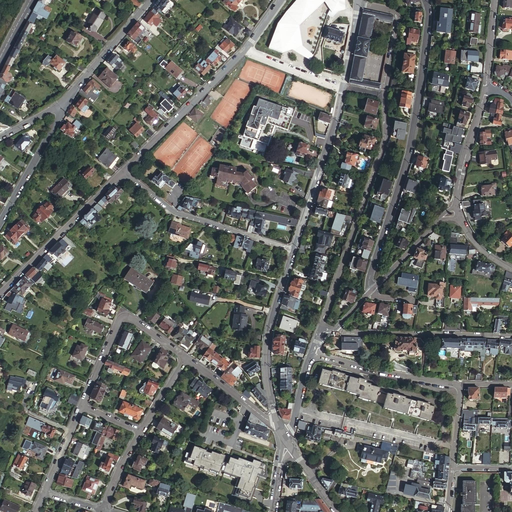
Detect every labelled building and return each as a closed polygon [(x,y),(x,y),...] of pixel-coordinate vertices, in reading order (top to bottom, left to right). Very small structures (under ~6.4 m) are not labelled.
[(155,6),(153,9),(154,10),(157,13),(160,10),(162,12),(166,9),(165,8),(169,3),(165,0),(160,0),(160,1),(162,4),(158,8),(156,6),(155,6)] [(208,0),(205,4),(209,8),(213,3),(211,1),(210,2),(208,0)] [(244,0),(224,0),(223,2),(234,12),(238,8),(236,6),(241,0),(243,2),(244,0)] [(310,61),(313,55),(302,47),(299,26),(324,2),(331,10),(327,15),(330,16),(333,18),(335,15),(337,12),(345,9),(344,0),(296,0),(285,13),(278,23),(277,24),(268,48),(282,54),(292,51),(310,61)] [(509,0),(503,0),(503,8),(509,9),(510,6),(511,6),(511,3),(510,3),(509,0)] [(41,4),(38,2),(33,12),(38,15),(39,15),(43,17),(47,19),(49,15),(42,12),(43,10),(41,9),(39,8),(41,4)] [(166,9),(162,12),(164,15),(172,6),(169,3),(165,8),(166,9)] [(450,32),(453,10),(442,9),(439,31),(450,32)] [(158,14),(157,13),(154,10),(144,21),(151,26),(153,24),(157,27),(158,26),(161,23),(161,22),(155,17),(158,14)] [(349,84),(379,90),(394,16),(364,10),(349,84)] [(479,23),(480,11),(471,10),(469,34),(480,35),(481,23),(479,23)] [(94,31),(103,16),(95,11),(86,26),(94,31)] [(41,21),(43,17),(39,15),(38,15),(33,12),(28,21),(33,24),(36,18),(41,21)] [(230,22),(226,27),(227,27),(224,31),(232,37),(233,35),(235,37),(242,29),(234,22),(235,21),(230,17),(228,21),(230,22)] [(511,17),(504,17),(503,22),(499,22),(499,28),(503,29),(503,30),(506,31),(507,29),(511,29),(511,17)] [(28,21),(23,30),(28,33),(31,34),(34,29),(31,28),(33,24),(28,21)] [(251,33),(253,29),(245,22),(242,25),(246,28),(251,33)] [(133,30),(139,35),(145,29),(139,23),(133,30)] [(329,25),(324,38),(340,43),(345,30),(329,25)] [(248,36),(251,33),(246,28),(243,32),(248,36)] [(411,29),(409,29),(407,39),(411,39),(410,41),(417,42),(417,40),(418,40),(419,30),(413,29),(413,28),(411,28),(411,29)] [(28,33),(23,30),(19,38),(18,40),(23,42),(23,43),(28,33)] [(134,41),(139,35),(133,30),(128,36),(134,41)] [(81,36),(72,31),(66,41),(75,46),(75,45),(77,47),(79,43),(77,42),(81,36)] [(225,42),(219,48),(225,53),(226,51),(228,52),(230,50),(231,51),(233,48),(232,47),(233,46),(226,40),(225,42)] [(105,46),(98,42),(95,46),(102,50),(105,46)] [(136,47),(129,42),(127,44),(125,44),(124,46),(124,48),(129,52),(130,51),(133,54),(136,50),(135,49),(136,47)] [(9,56),(5,65),(10,68),(17,53),(19,54),(21,51),(14,47),(9,56)] [(218,47),(215,51),(216,52),(217,51),(220,54),(222,56),(227,61),(230,58),(225,53),(219,48),(218,47)] [(415,51),(407,50),(406,55),(403,55),(400,72),(412,74),(415,51)] [(511,58),(511,51),(500,50),(499,59),(511,60),(511,58)] [(478,52),(474,52),(470,51),(467,51),(466,61),(477,62),(478,52)] [(224,64),(227,61),(222,56),(220,58),(218,56),(213,52),(206,60),(209,63),(213,67),(219,60),(224,64)] [(453,69),(455,57),(449,56),(449,53),(445,53),(444,68),(453,69)] [(54,59),(49,55),(43,61),(44,62),(43,63),(46,66),(47,65),(48,65),(50,63),(55,67),(54,68),(56,70),(57,69),(59,70),(65,63),(56,56),(54,59)] [(123,62),(114,55),(107,62),(116,70),(118,68),(120,70),(123,66),(121,64),(123,62)] [(210,69),(201,60),(196,64),(198,65),(194,69),(203,77),(210,69)] [(178,73),(180,75),(183,71),(171,61),(165,69),(174,77),(178,73)] [(86,69),(77,64),(75,69),(83,72),(86,69)] [(10,68),(5,65),(2,72),(1,75),(5,77),(6,77),(8,72),(10,68)] [(508,77),(511,68),(508,66),(507,68),(504,66),(503,68),(498,66),(495,72),(495,74),(501,78),(504,77),(505,75),(508,77)] [(118,78),(107,68),(99,77),(109,87),(118,78)] [(447,86),(448,76),(434,74),(432,84),(447,86)] [(477,86),(479,77),(472,75),(471,80),(468,79),(465,88),(474,91),(475,86),(477,86)] [(392,78),(390,89),(396,90),(398,79),(392,78)] [(102,88),(93,80),(88,86),(89,86),(84,91),(88,95),(95,88),(99,91),(102,88)] [(187,89),(180,82),(178,85),(180,87),(172,95),(178,102),(187,94),(184,91),(187,89)] [(190,97),(193,95),(187,89),(184,91),(187,94),(190,97)] [(13,94),(10,92),(9,93),(5,101),(18,110),(23,102),(24,103),(25,102),(27,101),(26,99),(25,99),(26,98),(15,91),(13,94)] [(156,112),(161,116),(166,110),(168,112),(171,108),(169,107),(172,104),(158,91),(156,94),(163,101),(160,104),(161,106),(156,112)] [(472,99),(473,95),(466,94),(465,97),(463,97),(461,106),(467,108),(469,103),(471,104),(472,103),(473,101),(472,99)] [(411,97),(401,95),(399,107),(409,109),(411,97)] [(213,99),(208,96),(203,103),(202,101),(199,105),(205,109),(213,99)] [(88,103),(82,99),(76,109),(82,112),(85,107),(88,103)] [(489,112),(493,113),(501,115),(503,104),(502,104),(502,101),(496,99),(495,103),(494,103),(491,104),(489,112)] [(287,109),(259,100),(256,108),(253,107),(243,137),(239,135),(238,138),(242,139),(240,145),(263,153),(266,145),(267,146),(274,127),(287,131),(295,109),(288,107),(287,109)] [(379,103),(367,100),(363,113),(375,117),(379,103)] [(431,104),(429,104),(428,112),(444,114),(445,106),(446,102),(431,100),(431,104)] [(154,110),(150,107),(148,109),(150,110),(147,113),(149,116),(144,121),(150,126),(158,118),(152,112),(154,110)] [(194,122),(200,114),(194,109),(188,117),(194,122)] [(329,124),(332,117),(320,112),(317,120),(329,124)] [(502,116),(484,112),(484,114),(483,116),(494,119),(493,124),(501,126),(502,121),(501,120),(502,116)] [(203,115),(200,114),(194,122),(196,123),(203,115)] [(456,127),(464,129),(466,121),(467,121),(468,116),(460,114),(456,127)] [(378,120),(368,117),(367,118),(366,117),(365,121),(366,122),(364,127),(374,130),(378,120)] [(140,123),(135,118),(131,123),(134,126),(127,134),(134,140),(143,131),(137,126),(140,123)] [(82,125),(77,121),(73,125),(78,130),(82,125)] [(0,130),(1,129),(5,131),(11,128),(0,122),(0,130)] [(75,133),(78,130),(73,125),(71,123),(71,122),(69,122),(70,123),(66,127),(65,126),(61,130),(65,133),(64,134),(67,136),(67,135),(72,139),(76,134),(75,133)] [(407,123),(395,122),(394,129),(392,128),(390,136),(397,137),(396,139),(404,140),(407,123)] [(339,123),(337,131),(344,134),(346,125),(339,123)] [(455,126),(444,124),(443,128),(444,128),(443,132),(448,134),(448,133),(452,134),(452,135),(449,134),(447,142),(448,143),(446,150),(453,152),(460,154),(463,145),(460,144),(460,143),(461,143),(464,130),(455,128),(455,126)] [(213,137),(219,141),(225,130),(220,127),(213,137)] [(106,131),(103,129),(101,132),(99,134),(109,143),(111,141),(112,142),(118,136),(110,128),(108,130),(107,129),(106,131)] [(488,133),(480,133),(481,145),(492,144),(491,140),(487,140),(486,137),(489,137),(488,133)] [(26,137),(24,135),(14,146),(21,152),(29,143),(27,141),(28,140),(26,138),(26,137)] [(360,147),(358,151),(364,153),(365,148),(370,150),(371,144),(372,144),(374,138),(369,137),(369,138),(363,136),(362,139),(361,139),(358,147),(360,147)] [(304,145),(295,142),(291,153),(297,155),(296,156),(302,158),(304,155),(306,155),(309,147),(304,146),(304,145)] [(114,157),(106,149),(97,160),(105,167),(114,157)] [(452,156),(453,152),(446,150),(445,155),(444,154),(442,160),(444,161),(445,161),(442,171),(448,173),(453,156),(452,156)] [(489,151),(479,152),(481,164),(491,163),(490,160),(489,151)] [(356,157),(346,154),(346,155),(345,155),(344,158),(345,159),(344,164),(340,163),(339,169),(349,171),(350,165),(354,166),(356,157)] [(425,169),(428,160),(419,157),(416,166),(419,167),(419,169),(425,171),(425,170),(425,169)] [(94,170),(87,165),(81,172),(80,171),(78,173),(79,174),(77,176),(80,178),(82,176),(86,179),(94,170)] [(248,173),(218,167),(218,171),(212,170),(210,179),(216,180),(215,186),(222,187),(224,185),(224,183),(239,186),(247,195),(256,187),(252,182),(254,180),(248,173)] [(294,179),(295,178),(296,173),(295,172),(295,171),(294,171),(294,170),(290,169),(290,170),(289,169),(288,170),(285,169),(283,172),(281,177),(282,177),(281,180),(282,180),(282,181),(285,182),(284,184),(291,186),(292,182),(293,179),(294,179)] [(110,177),(104,172),(100,176),(106,181),(110,177)] [(175,185),(166,178),(160,173),(155,178),(154,177),(151,182),(160,189),(163,184),(171,190),(175,185)] [(169,174),(166,178),(175,185),(178,181),(169,174)] [(338,186),(346,189),(347,185),(348,185),(349,180),(350,179),(348,179),(349,177),(341,175),(338,186)] [(450,184),(451,182),(441,179),(438,190),(439,190),(439,191),(439,192),(441,192),(443,191),(443,190),(448,191),(449,187),(451,187),(451,185),(450,184)] [(70,187),(63,180),(50,194),(58,201),(70,187)] [(392,183),(383,180),(379,193),(382,194),(381,198),(387,199),(392,183)] [(406,191),(403,190),(401,194),(413,198),(418,184),(409,181),(406,191)] [(491,186),(481,187),(482,196),(494,195),(494,194),(496,194),(495,190),(494,190),(493,188),(496,187),(496,184),(491,184),(491,186)] [(113,188),(97,204),(103,209),(110,203),(111,204),(115,200),(116,201),(119,197),(122,193),(118,188),(116,190),(113,188)] [(316,196),(329,200),(332,191),(323,189),(322,193),(318,192),(316,196)] [(9,197),(1,193),(0,194),(0,201),(5,204),(9,197)] [(327,208),(329,200),(316,196),(315,199),(315,201),(319,202),(318,206),(327,208)] [(197,199),(185,197),(184,199),(192,201),(191,206),(192,206),(195,206),(196,205),(197,199)] [(192,201),(184,199),(181,202),(183,204),(182,208),(190,211),(191,210),(192,207),(192,206),(191,206),(192,201)] [(481,199),(463,202),(462,202),(463,207),(474,205),(475,217),(481,217),(486,216),(484,204),(482,204),(481,199)] [(374,204),(367,202),(365,208),(372,210),(374,204)] [(46,203),(39,210),(47,219),(49,216),(49,215),(53,211),(46,203)] [(97,205),(79,223),(84,227),(88,224),(91,227),(95,224),(96,225),(100,220),(95,216),(96,215),(97,215),(102,210),(97,205)] [(402,209),(395,230),(400,232),(401,232),(403,226),(408,227),(418,207),(412,205),(410,211),(402,209)] [(243,212),(243,209),(235,207),(235,209),(230,208),(228,215),(239,219),(241,214),(240,213),(240,211),(243,212)] [(376,207),(372,218),(376,220),(375,221),(380,223),(384,209),(376,207)] [(327,217),(328,211),(316,208),(314,214),(327,217)] [(243,212),(242,212),(243,213),(243,217),(247,218),(246,221),(250,221),(251,218),(254,219),(256,211),(243,209),(243,212)] [(47,219),(39,210),(32,218),(39,225),(44,220),(45,220),(47,219)] [(328,211),(325,225),(332,227),(335,213),(328,211)] [(265,215),(257,213),(255,218),(257,219),(254,228),(258,229),(257,233),(263,235),(265,230),(264,230),(265,227),(267,228),(268,225),(266,224),(267,221),(263,220),(264,218),(265,215)] [(346,216),(337,214),(331,232),(339,235),(346,216)] [(297,226),(299,220),(265,215),(264,218),(297,226)] [(21,221),(12,229),(20,237),(26,231),(23,227),(25,225),(21,221)] [(180,225),(176,223),(173,233),(187,238),(190,229),(180,226),(180,225)] [(20,237),(12,229),(4,237),(8,241),(10,239),(14,243),(20,237)] [(329,248),(333,235),(319,231),(317,237),(320,237),(318,245),(316,244),(315,251),(324,254),(325,247),(329,248)] [(511,236),(511,237),(506,232),(503,236),(504,237),(499,242),(503,246),(504,244),(508,248),(511,243),(511,236)] [(456,246),(456,238),(451,236),(450,239),(448,255),(466,256),(467,246),(456,246)] [(246,240),(236,237),(234,243),(239,245),(238,247),(246,249),(249,242),(246,241),(246,240)] [(374,242),(365,239),(362,249),(371,252),(374,242)] [(401,246),(405,247),(407,242),(405,241),(405,240),(403,239),(403,240),(399,239),(397,247),(400,249),(401,246)] [(62,240),(49,253),(52,256),(53,255),(57,259),(61,254),(63,255),(64,254),(63,253),(64,252),(62,249),(67,244),(62,240)] [(195,246),(189,245),(184,252),(192,253),(191,256),(196,257),(196,254),(203,256),(205,246),(195,243),(195,246)] [(444,260),(446,246),(435,244),(434,258),(444,260)] [(8,255),(1,246),(0,247),(0,260),(1,262),(8,255)] [(424,262),(426,255),(422,253),(423,252),(417,249),(413,258),(424,262)] [(315,261),(313,267),(323,270),(325,265),(326,266),(327,263),(325,263),(327,258),(316,255),(314,260),(315,261)] [(174,258),(170,257),(169,260),(167,259),(166,263),(168,264),(167,268),(173,270),(172,271),(175,272),(176,265),(174,265),(175,262),(173,262),(174,258)] [(269,258),(263,257),(262,261),(258,260),(257,266),(258,266),(257,270),(266,272),(269,258)] [(356,268),(359,259),(353,257),(350,268),(355,270),(356,268)] [(359,258),(359,259),(356,268),(364,271),(367,261),(359,258)] [(49,264),(45,260),(37,269),(41,273),(45,269),(49,264)] [(487,265),(486,264),(477,262),(475,269),(474,269),(473,275),(484,278),(484,274),(487,265)] [(215,268),(200,265),(198,270),(201,271),(200,273),(201,275),(205,276),(207,275),(208,272),(210,273),(210,275),(213,276),(215,268)] [(487,265),(484,274),(494,276),(496,268),(493,267),(493,266),(487,265)] [(323,270),(313,267),(312,274),(311,273),(309,274),(308,277),(310,279),(320,282),(322,277),(323,277),(323,274),(322,274),(323,270)] [(33,269),(24,278),(32,283),(35,284),(43,276),(33,269)] [(140,275),(130,269),(123,279),(146,294),(153,283),(141,275),(140,275)] [(234,272),(225,270),(224,278),(234,280),(235,274),(234,274),(234,272)] [(511,273),(506,271),(503,284),(511,287),(511,273)] [(415,297),(418,277),(415,276),(403,274),(402,279),(399,278),(398,284),(407,285),(407,284),(409,284),(408,296),(415,297)] [(174,276),(172,284),(180,285),(182,278),(174,276)] [(24,278),(9,292),(15,295),(18,292),(21,295),(32,283),(24,278)] [(290,279),(288,286),(300,290),(304,291),(306,286),(302,284),(303,282),(295,279),(294,280),(290,279)] [(444,289),(444,284),(439,284),(439,287),(437,287),(437,286),(428,285),(428,297),(436,297),(436,299),(440,300),(440,298),(441,298),(442,289),(444,289)] [(266,287),(258,285),(256,294),(266,296),(267,295),(268,291),(266,290),(266,287)] [(300,290),(288,286),(285,293),(289,294),(289,296),(297,298),(300,290)] [(459,301),(460,289),(450,289),(449,300),(459,301)] [(350,291),(345,290),(342,300),(352,303),(356,292),(351,290),(350,291)] [(106,294),(99,291),(96,295),(99,296),(100,296),(101,296),(101,297),(100,298),(100,299),(103,300),(102,301),(100,301),(99,303),(98,303),(96,309),(98,309),(98,311),(107,315),(109,310),(108,309),(113,299),(105,296),(106,294)] [(23,299),(15,295),(9,292),(5,296),(10,299),(8,303),(13,306),(15,301),(21,304),(23,299)] [(209,297),(192,293),(190,301),(207,305),(209,297)] [(300,301),(284,296),(282,304),(281,304),(297,310),(300,301)] [(372,315),(375,305),(365,302),(362,305),(361,312),(372,315)] [(471,302),(463,302),(462,311),(466,311),(470,311),(472,311),(472,308),(476,308),(476,305),(471,305),(471,302)] [(386,316),(389,306),(379,303),(376,314),(386,316)] [(411,315),(412,305),(402,304),(401,314),(402,314),(402,316),(403,318),(404,319),(408,319),(409,319),(411,317),(411,315)] [(244,307),(234,306),(232,330),(244,331),(245,323),(246,323),(247,315),(243,315),(244,307)] [(87,308),(83,313),(91,317),(94,311),(87,308)] [(160,313),(155,309),(153,311),(152,310),(147,317),(154,323),(160,316),(158,315),(160,313)] [(297,321),(278,314),(275,322),(275,323),(281,325),(280,328),(294,332),(297,321)] [(175,325),(165,317),(160,325),(165,329),(165,330),(170,333),(175,325)] [(104,326),(88,318),(85,326),(101,333),(104,326)] [(495,320),(493,332),(499,332),(501,320),(495,320)] [(178,330),(174,337),(180,342),(187,333),(186,332),(184,334),(182,332),(183,330),(180,328),(182,325),(179,323),(175,328),(178,330)] [(28,332),(13,325),(9,333),(25,340),(28,332)] [(133,335),(124,331),(118,345),(127,349),(133,335)] [(187,333),(180,342),(188,347),(193,341),(195,343),(199,338),(197,336),(195,339),(192,336),(190,338),(187,336),(189,334),(187,333)] [(271,344),(287,346),(288,337),(276,335),(275,339),(272,338),(271,340),(271,344)] [(211,345),(212,344),(200,336),(199,338),(195,343),(194,344),(205,353),(211,345)] [(371,338),(354,338),(349,356),(365,360),(371,338)] [(421,347),(423,347),(423,343),(420,338),(419,338),(395,338),(395,345),(394,345),(393,345),(392,346),(391,347),(391,349),(391,350),(392,351),(393,352),(394,353),(395,353),(396,353),(397,352),(398,352),(398,351),(399,350),(399,349),(407,349),(407,354),(414,354),(414,350),(415,349),(415,346),(421,346),(421,347)] [(460,347),(461,338),(441,338),(441,348),(446,348),(447,347),(460,347)] [(474,339),(461,338),(460,347),(460,350),(472,351),(473,349),(474,339)] [(304,340),(299,339),(298,342),(295,342),(293,353),(302,355),(305,345),(303,344),(304,340)] [(487,339),(474,339),(473,349),(483,349),(482,354),(481,354),(481,355),(481,360),(484,360),(486,347),(487,339)] [(495,340),(487,339),(486,347),(496,349),(498,344),(495,343),(495,340)] [(511,339),(500,339),(498,348),(500,348),(500,353),(511,355),(511,352),(511,350),(510,349),(510,348),(511,339)] [(152,348),(143,341),(132,356),(142,364),(148,357),(146,356),(152,348)] [(88,346),(80,343),(79,346),(77,345),(73,356),(83,360),(88,346)] [(285,355),(287,346),(271,344),(271,348),(271,350),(274,350),(273,354),(285,355)] [(203,356),(210,361),(215,354),(212,351),(215,347),(211,345),(205,353),(203,356)] [(260,347),(254,347),(254,349),(250,349),(250,354),(249,354),(249,358),(259,358),(260,347)] [(168,352),(162,348),(152,364),(152,366),(156,368),(158,368),(159,365),(164,369),(168,362),(167,361),(168,359),(165,357),(168,352)] [(215,354),(210,361),(217,366),(222,359),(223,359),(216,354),(215,354)] [(225,371),(228,367),(230,365),(222,359),(217,366),(224,372),(225,371)] [(131,370),(107,360),(105,364),(108,365),(107,367),(110,368),(108,371),(109,372),(111,373),(113,372),(114,368),(123,372),(122,373),(128,376),(131,370)] [(260,369),(254,361),(253,361),(246,367),(248,370),(247,371),(250,376),(260,369)] [(241,370),(237,365),(231,373),(236,376),(241,370)] [(232,370),(228,367),(225,371),(225,372),(221,377),(224,379),(232,386),(236,380),(232,377),(233,376),(230,373),(232,370)] [(280,374),(280,379),(286,379),(286,368),(271,368),(272,373),(278,373),(279,374),(280,374)] [(377,401),(379,392),(380,387),(370,385),(371,384),(365,382),(366,379),(358,377),(357,379),(343,374),(344,373),(332,370),(332,371),(322,368),(317,386),(359,398),(358,400),(375,406),(377,401)] [(75,376),(59,369),(55,380),(61,382),(62,380),(72,384),(75,376)] [(468,373),(458,372),(457,380),(467,380),(468,373)] [(15,378),(10,376),(6,390),(12,392),(12,390),(20,392),(21,387),(21,385),(24,385),(26,380),(16,377),(15,378)] [(202,382),(195,377),(189,385),(193,388),(191,389),(196,393),(197,392),(206,398),(212,389),(206,385),(202,382)] [(100,401),(107,385),(98,381),(95,388),(91,397),(100,401)] [(158,385),(149,381),(145,392),(152,395),(155,388),(156,389),(158,385)] [(265,398),(256,388),(252,391),(266,408),(268,407),(265,398)] [(478,400),(479,388),(466,388),(465,389),(464,394),(468,394),(468,399),(478,400)] [(510,388),(494,388),(493,398),(506,398),(506,395),(509,395),(510,388)] [(248,392),(246,390),(242,393),(248,398),(251,396),(248,392)] [(44,397),(46,398),(53,401),(57,403),(59,397),(47,391),(44,397)] [(195,409),(199,403),(182,392),(177,400),(176,399),(173,403),(175,404),(174,405),(184,410),(188,404),(195,409)] [(384,403),(387,394),(379,392),(377,401),(384,403)] [(387,393),(387,394),(384,403),(382,410),(430,424),(435,407),(430,406),(431,403),(415,399),(415,400),(403,396),(403,395),(392,392),(391,394),(387,393)] [(79,398),(70,394),(67,402),(76,406),(79,398)] [(49,411),(53,401),(46,398),(42,408),(49,411)] [(153,402),(145,399),(143,405),(150,408),(153,402)] [(128,415),(129,415),(134,405),(129,404),(129,405),(123,402),(119,411),(120,411),(120,412),(123,414),(124,413),(125,413),(124,414),(124,415),(127,416),(128,416),(128,415)] [(282,418),(289,420),(292,410),(293,403),(289,403),(287,409),(278,408),(280,414),(282,418)] [(344,408),(323,403),(321,411),(342,416),(344,408)] [(129,415),(135,417),(134,419),(138,420),(138,419),(139,419),(143,410),(138,408),(138,407),(134,405),(129,415)] [(369,414),(346,409),(344,417),(367,422),(369,414)] [(267,426),(246,410),(244,415),(249,417),(243,431),(265,439),(269,429),(266,428),(267,426)] [(393,420),(371,415),(370,423),(391,428),(393,420)] [(82,416),(79,424),(84,426),(85,424),(89,426),(92,420),(82,416)] [(178,427),(163,418),(157,427),(172,437),(178,427)] [(469,424),(466,424),(464,423),(464,429),(465,429),(467,429),(467,431),(469,432),(471,433),(472,431),(472,430),(475,430),(476,418),(474,418),(473,422),(469,422),(469,424)] [(492,423),(492,418),(476,418),(475,430),(476,430),(478,431),(478,423),(492,423)] [(306,422),(299,420),(297,427),(304,429),(306,422)] [(417,426),(395,421),(393,429),(415,434),(417,426)] [(102,433),(104,427),(101,426),(101,425),(96,423),(93,430),(98,432),(102,433)] [(52,429),(53,427),(47,424),(45,427),(43,426),(41,431),(47,434),(46,436),(52,438),(56,430),(52,429)] [(324,431),(325,427),(318,425),(317,425),(316,427),(312,426),(312,427),(307,426),(305,438),(319,441),(321,435),(320,435),(321,430),(324,431)] [(101,436),(97,445),(95,448),(100,450),(105,438),(103,437),(104,435),(106,436),(109,427),(105,426),(104,427),(102,433),(101,436)] [(119,432),(109,427),(106,436),(117,441),(119,437),(117,436),(119,432)] [(350,433),(325,427),(324,431),(323,439),(329,440),(331,434),(333,434),(333,435),(341,437),(342,436),(349,438),(350,433)] [(441,432),(419,427),(417,435),(439,440),(441,432)] [(164,444),(165,440),(162,439),(162,440),(154,437),(152,442),(154,443),(151,451),(157,453),(159,447),(161,448),(162,444),(164,444)] [(46,447),(34,442),(33,444),(31,443),(31,442),(25,439),(22,446),(26,448),(28,448),(30,449),(30,450),(37,453),(35,457),(40,460),(46,447)] [(389,453),(392,443),(382,441),(380,449),(358,444),(356,451),(361,452),(360,457),(379,462),(380,458),(386,459),(387,452),(389,453)] [(78,442),(77,442),(73,453),(82,457),(84,453),(87,446),(78,442)] [(193,446),(186,466),(218,478),(220,471),(224,472),(222,476),(237,481),(232,495),(251,502),(259,478),(266,481),(267,471),(266,471),(267,465),(254,460),(253,463),(248,461),(247,465),(243,464),(244,462),(242,461),(231,458),(228,464),(223,462),(226,456),(221,454),(221,455),(213,452),(213,454),(209,453),(210,450),(207,449),(207,451),(193,446)] [(120,457),(108,452),(105,462),(103,467),(110,470),(112,464),(111,464),(113,458),(118,461),(120,457)] [(449,466),(450,458),(435,454),(434,461),(435,461),(435,465),(449,466)] [(19,455),(16,461),(19,462),(17,467),(17,468),(22,470),(27,458),(26,458),(19,455)] [(152,461),(138,455),(135,462),(135,461),(132,467),(144,472),(147,467),(148,468),(150,465),(152,461)] [(63,474),(69,476),(70,477),(72,473),(71,473),(72,471),(74,471),(78,463),(75,462),(76,461),(73,460),(72,462),(68,460),(67,459),(62,469),(65,470),(63,474)] [(423,463),(410,460),(408,467),(413,469),(411,478),(419,481),(420,481),(421,478),(421,476),(422,471),(423,465),(423,463)] [(449,467),(449,466),(435,465),(432,464),(432,469),(434,469),(434,472),(448,473),(449,467)] [(396,471),(391,471),(386,490),(396,490),(396,471)] [(447,480),(448,473),(434,472),(433,472),(432,479),(435,479),(447,480)] [(63,474),(60,474),(57,483),(71,487),(73,480),(68,479),(69,476),(63,474)] [(145,480),(128,474),(124,486),(129,487),(130,485),(142,489),(145,480)] [(99,481),(88,477),(83,489),(94,493),(99,481)] [(159,485),(160,482),(156,481),(150,478),(148,484),(158,487),(159,485)] [(338,482),(318,478),(330,494),(338,482)] [(423,478),(421,478),(420,481),(419,481),(418,484),(413,483),(412,487),(431,491),(432,479),(423,478)] [(286,479),(284,479),(284,484),(285,484),(285,485),(289,485),(289,488),(302,489),(302,480),(290,479),(286,479)] [(446,489),(447,480),(435,479),(435,482),(433,482),(433,488),(446,489)] [(473,511),(474,504),(476,504),(476,481),(463,480),(463,490),(461,490),(460,494),(463,495),(462,503),(460,503),(459,511),(473,511)] [(34,484),(27,481),(23,492),(31,496),(33,491),(32,490),(34,484)] [(357,487),(341,483),(338,494),(347,496),(347,497),(347,498),(349,498),(350,498),(350,497),(356,498),(357,492),(356,492),(357,490),(357,487)] [(169,488),(159,485),(158,487),(156,493),(170,497),(171,492),(168,491),(169,488)] [(404,493),(430,499),(431,491),(412,487),(406,485),(404,493)] [(369,511),(377,511),(380,503),(382,504),(383,496),(369,493),(367,500),(372,502),(369,511)] [(330,511),(324,503),(321,499),(301,498),(300,506),(300,509),(299,511),(330,511)] [(148,503),(136,499),(134,504),(135,505),(134,508),(140,510),(139,511),(145,511),(147,510),(146,510),(148,503)] [(18,511),(21,507),(5,500),(1,510),(6,511),(18,511)] [(300,509),(300,506),(296,505),(297,503),(289,501),(287,501),(286,507),(300,509)] [(240,511),(242,509),(219,503),(216,511),(223,511),(224,510),(230,511),(240,511)]
